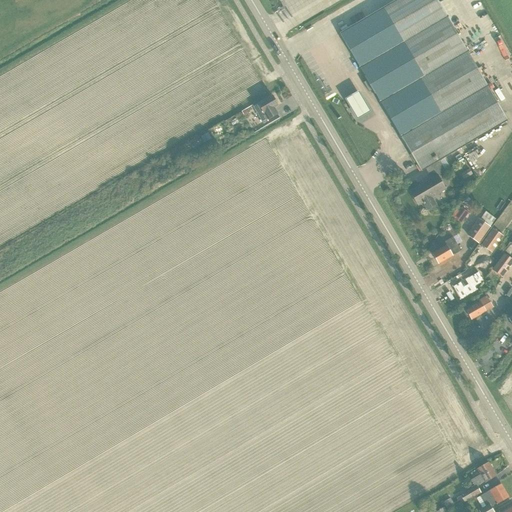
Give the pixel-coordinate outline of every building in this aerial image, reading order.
[(428,210),(437,205),(433,198),(447,190),(439,175),(446,171),(452,168),(445,158),(509,121),(437,0),(395,0),(340,33),(368,80),(364,82),(370,92),(374,90),(422,171),(426,168),(432,179),(410,192),(419,206),(424,203),(428,210)] [(304,66),(328,107),(336,103),(311,62),(304,66)] [(357,94),(346,101),(357,118),(369,112),(357,94)] [(275,108),(279,106),(273,95),(259,103),(259,104),(254,108),(263,123),(268,120),(268,121),(279,114),(275,108)] [(208,133),(201,137),(204,142),(211,138),(208,133)] [(464,179),(473,174),(470,169),(461,174),(464,179)] [(461,208),(457,213),(465,218),(468,213),(461,208)] [(479,243),(491,227),(479,218),(468,235),(479,243)] [(493,229),(482,245),(492,253),(504,236),(493,229)] [(439,264),(461,251),(454,237),(439,246),(440,249),(433,253),(439,264)] [(511,258),(505,253),(493,270),(503,277),(511,264),(511,258)] [(460,283),(453,286),(460,299),(476,290),(474,287),(481,283),(480,282),(484,280),(479,271),(469,277),(468,277),(464,279),(463,279),(459,281),(460,283)] [(492,306),(491,304),(488,298),(485,300),(484,297),(479,300),(480,302),(466,310),(472,320),(486,312),(485,311),(492,306)] [(485,482),(497,475),(489,463),(477,469),(480,474),(471,480),(474,485),(471,487),(472,488),(472,489),(461,496),(457,498),(458,500),(454,503),(451,498),(443,502),(448,510),(464,501),(465,502),(482,493),(478,486),(485,482)] [(497,503),(498,504),(509,497),(502,484),(477,499),(483,508),(479,510),(480,511),(494,511),(492,506),(497,503)]
